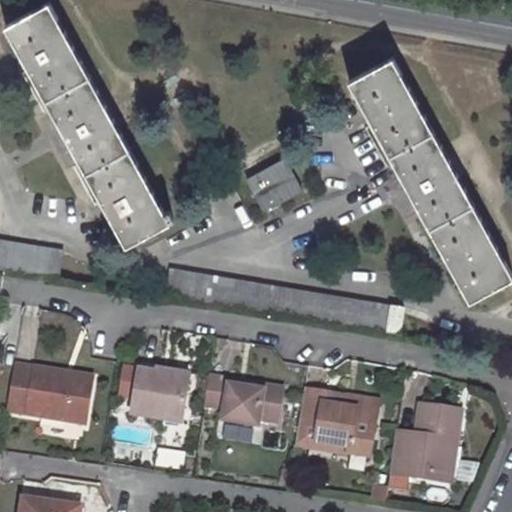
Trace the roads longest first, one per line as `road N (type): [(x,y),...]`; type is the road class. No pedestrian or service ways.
road 1 (unclassified): [(511,331),(412,299),(215,259),(96,252),(0,218)]
road 2 (residential): [(511,397),(444,368),(9,295)]
road 3 (residential): [(331,511),(13,470)]
road 4 (unclassified): [(362,0),(511,28)]
